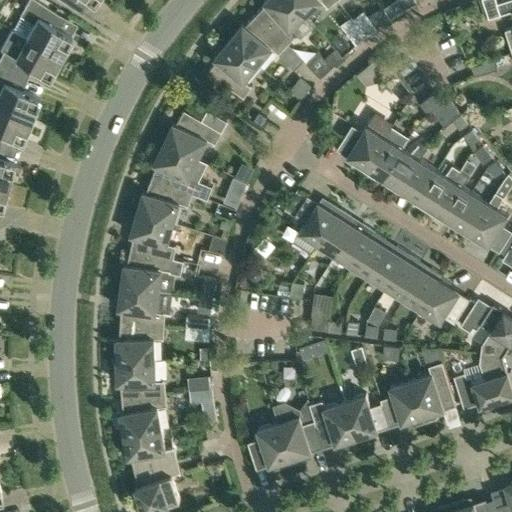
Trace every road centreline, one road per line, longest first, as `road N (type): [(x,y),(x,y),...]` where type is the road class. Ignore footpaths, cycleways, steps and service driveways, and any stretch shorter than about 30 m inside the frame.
road 1 (unclassified): [(83,511),(57,368),(71,233),(105,129),(189,0)]
road 2 (residential): [(511,295),(281,147)]
road 3 (residential): [(289,511),(511,439)]
